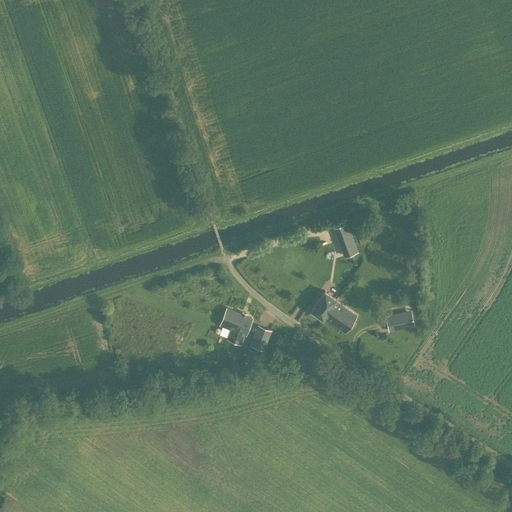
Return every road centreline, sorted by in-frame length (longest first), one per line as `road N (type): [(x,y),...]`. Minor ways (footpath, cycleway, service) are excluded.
road 1 (unclassified): [(511,466),(264,304),(225,256)]
road 2 (track): [(226,257),(0,328)]
